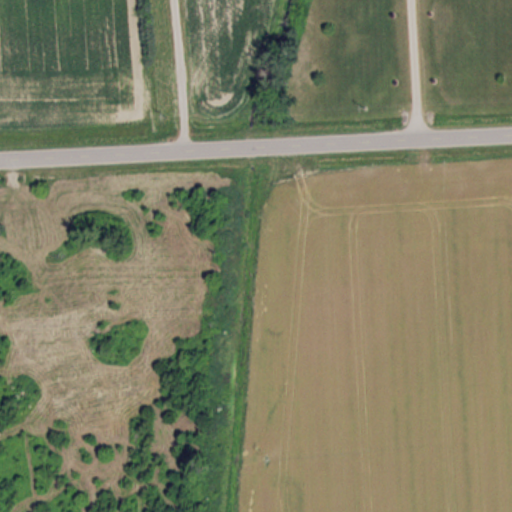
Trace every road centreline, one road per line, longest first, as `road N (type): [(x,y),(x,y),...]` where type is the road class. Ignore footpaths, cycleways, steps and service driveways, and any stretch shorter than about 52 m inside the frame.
road 1 (residential): [(511,139),(247,152)]
road 2 (residential): [(0,165),(247,152)]
